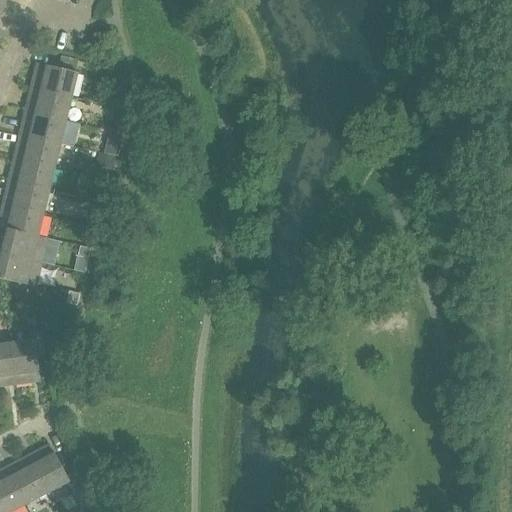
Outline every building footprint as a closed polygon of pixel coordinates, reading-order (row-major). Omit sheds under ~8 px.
[(30,87),(70,97),(76,73),(35,63),(30,87)] [(70,97),(30,87),(24,111),(65,120),(70,97)] [(65,120),(24,111),(18,134),(59,144),(65,120)] [(110,130),(107,141),(116,143),(119,132),(110,130)] [(59,144),(18,134),(13,157),(54,167),(59,144)] [(114,157),(97,154),(95,168),(112,171),(114,157)] [(54,167),(13,157),(7,181),(48,191),(54,167)] [(48,191),(7,181),(2,204),(43,214),(48,191)] [(43,214),(2,204),(0,211),(0,228),(6,230),(37,237),(43,214)] [(37,237),(6,230),(0,253),(16,257),(41,263),(47,240),(37,237)] [(87,260),(88,257),(88,256),(89,251),(90,249),(79,247),(77,258),(87,260)] [(16,257),(0,253),(0,254),(0,279),(35,288),(41,263),(16,257)] [(76,306),(79,294),(69,292),(66,303),(76,306)] [(33,341),(30,341),(9,344),(15,385),(39,382),(36,358),(33,341)] [(0,345),(0,387),(15,385),(9,344),(0,345)] [(61,468),(51,449),(49,445),(27,456),(47,493),(65,483),(80,511),(92,507),(74,471),(75,470),(71,463),(61,468)] [(27,456),(6,468),(26,504),(47,493),(27,456)] [(11,511),(26,504),(6,468),(0,470),(0,507),(2,511),(11,511)]
